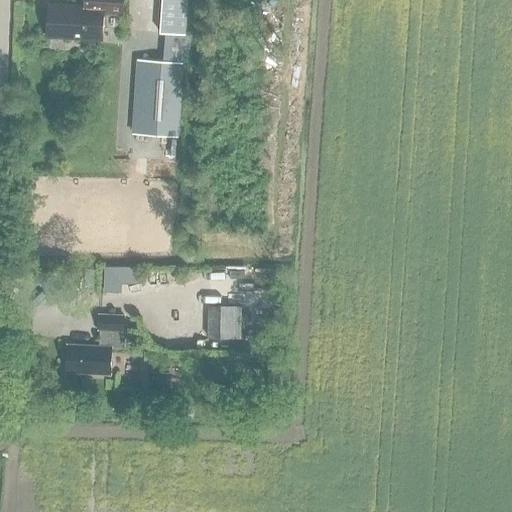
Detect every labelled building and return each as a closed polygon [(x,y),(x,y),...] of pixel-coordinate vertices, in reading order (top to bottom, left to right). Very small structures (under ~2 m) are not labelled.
[(124,15),(125,0),(86,0),(86,6),(50,4),(48,37),(104,41),(105,14),(124,15)] [(191,0),(188,0),(165,0),(163,34),(188,36),(191,0)] [(186,64),(140,61),(135,136),(181,139),(186,64)] [(144,289),(144,264),(112,264),(112,289),(144,289)] [(239,340),(241,307),(209,305),(207,338),(239,340)] [(110,374),(112,349),(123,349),(124,317),(99,315),(99,330),(100,330),(99,347),(68,346),(66,372),(110,374)]
